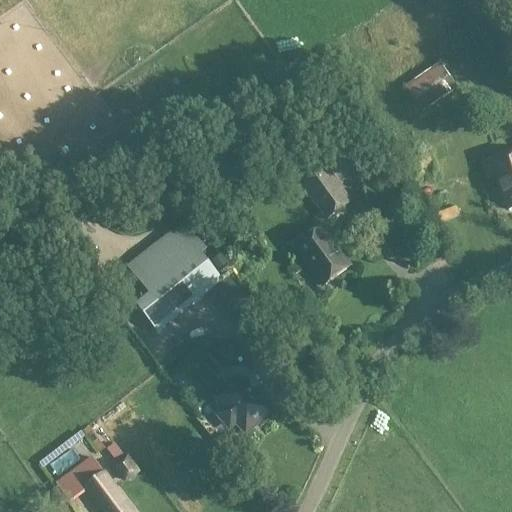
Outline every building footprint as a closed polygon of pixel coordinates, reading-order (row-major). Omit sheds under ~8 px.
[(448,78),(440,66),(422,78),(405,90),(413,102),(422,114),(439,102),(456,90),(448,78)] [(498,178),(509,212),(511,210),(511,156),(485,164),(491,181),(498,178)] [(293,177),(327,223),(353,203),(319,157),(293,177)] [(454,205),(434,211),(437,220),(457,214),(454,205)] [(50,210),(55,224),(64,220),(59,207),(50,210)] [(159,334),(223,283),(203,258),(209,254),(184,223),(127,269),(150,297),(137,307),(159,334)] [(321,230),(295,249),(323,288),(350,269),(321,230)] [(227,261),(218,267),(224,276),(233,269),(227,261)] [(245,298),(234,306),(241,314),(252,306),(245,298)] [(227,410),(220,416),(231,428),(237,422),(247,433),(270,412),(252,390),(267,377),(248,356),(232,370),(240,379),(217,399),(227,410)] [(318,366),(315,361),(308,365),(312,370),(318,366)] [(129,459),(121,450),(118,445),(110,452),(121,465),(116,469),(129,485),(143,474),(141,471),(130,458),(129,459)] [(134,511),(93,458),(56,486),(72,507),(87,495),(99,511),(134,511)]
